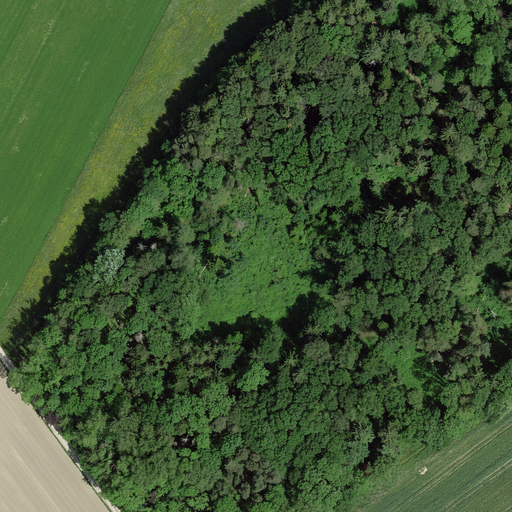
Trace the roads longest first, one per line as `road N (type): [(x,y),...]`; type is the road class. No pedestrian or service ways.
road 1 (track): [(358,0),(511,200)]
road 2 (track): [(119,511),(0,351)]
